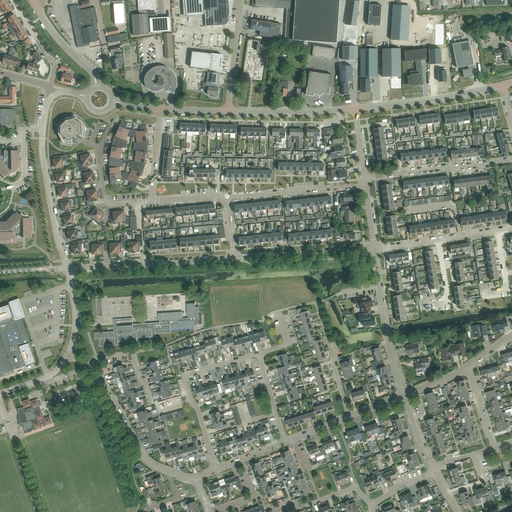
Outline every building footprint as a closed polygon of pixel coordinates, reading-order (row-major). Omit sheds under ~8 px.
[(0,9),(8,4),(5,0),(3,0),(0,2),(0,9)] [(123,0),(102,0),(103,3),(113,2),(115,24),(125,24),(123,0)] [(139,15),(132,15),(133,32),(133,36),(149,35),(148,33),(171,32),(170,18),(152,19),(152,17),(156,16),(156,15),(156,9),(155,0),(137,0),(138,10),(139,10),(139,15)] [(184,0),(186,16),(202,15),(204,15),(204,14),(205,14),(206,27),(224,25),(229,20),(230,15),(228,0),(184,0)] [(252,0),(252,6),(287,9),(284,40),(337,43),(339,0),(252,0)] [(349,0),(342,43),(352,44),(359,1),(349,0)] [(0,12),(3,11),(5,14),(11,10),(8,4),(0,9),(0,12)] [(369,4),(367,25),(380,25),(381,5),(369,4)] [(97,24),(98,23),(95,8),(81,10),(80,5),(73,6),(70,10),(77,48),(81,47),(90,46),(89,43),(97,41),(100,40),(97,26),(97,24)] [(395,6),(394,39),(415,39),(415,7),(395,6)] [(2,25),(3,27),(17,19),(14,14),(7,18),(10,23),(6,25),(5,23),(2,25)] [(173,30),(182,30),(182,18),(172,18),(173,30)] [(5,30),(8,28),(10,31),(20,24),(17,19),(3,27),(5,30)] [(280,24),(252,19),(250,30),(260,31),(259,36),(278,39),(280,24)] [(8,36),(10,38),(23,30),(20,24),(10,31),(12,34),(8,36)] [(14,38),(18,36),(20,39),(21,38),(23,40),(26,38),(25,36),(26,35),(23,30),(10,38),(11,40),(14,38)] [(127,33),(107,37),(108,43),(128,39),(127,33)] [(172,33),(164,34),(165,58),(173,58),(172,33)] [(176,36),(176,44),(190,44),(189,35),(176,36)] [(476,76),(469,41),(452,44),(456,68),(468,66),(468,70),(462,71),(464,78),(472,76),(475,76),(476,76)] [(313,46),(312,56),(334,60),(336,49),(313,46)] [(342,46),(342,60),(356,60),(356,46),(342,46)] [(10,47),(9,51),(8,56),(0,54),(0,55),(0,60),(2,61),(1,63),(3,63),(3,64),(5,64),(8,64),(12,51),(12,52),(13,48),(10,47)] [(502,48),(503,49),(494,51),(495,56),(504,55),(505,60),(511,59),(508,47),(502,48)] [(369,77),(377,77),(377,49),(360,49),(360,77),(361,77),(361,79),(361,92),(370,92),(370,79),(369,79),(369,77)] [(400,49),(382,49),(382,77),(401,77),(400,49)] [(426,49),(404,51),(405,62),(415,61),(416,65),(418,64),(419,65),(418,61),(420,60),(427,60),(426,49)] [(439,49),(430,50),(431,64),(439,63),(439,49)] [(14,52),(12,52),(12,51),(8,64),(11,65),(11,66),(13,66),(14,66),(15,66),(16,64),(19,65),(20,59),(13,57),(14,52)] [(37,62),(38,62),(42,58),(36,51),(31,55),(35,60),(33,63),(33,64),(28,63),(27,66),(23,65),(22,68),(37,72),(39,66),(36,65),(37,62)] [(192,51),(190,68),(220,71),(222,55),(192,51)] [(116,58),(111,59),(114,70),(121,68),(120,63),(123,62),(122,57),(122,53),(115,55),(116,58)] [(66,71),(65,74),(63,74),(61,82),(70,85),(72,76),(68,75),(69,68),(62,66),(61,70),(66,71)] [(177,81),(176,80),(176,78),(176,77),(175,76),(175,74),(174,73),(173,72),(172,71),(171,70),(170,69),(169,68),(167,68),(166,67),(165,67),(163,66),(162,66),(160,66),(159,66),(158,66),(156,67),(155,67),(154,67),(152,68),(151,69),(150,70),(149,70),(148,71),(147,72),(147,73),(146,74),(145,75),(145,76),(145,78),(144,79),(144,80),(144,81),(144,82),(144,83),(145,84),(145,85),(146,86),(146,87),(147,87),(147,88),(148,89),(149,89),(149,90),(150,90),(151,91),(152,91),(153,91),(154,91),(155,91),(156,91),(157,91),(158,91),(159,91),(160,90),(161,90),(162,89),(163,88),(167,92),(168,90),(172,93),(173,94),(174,92),(174,91),(175,89),(176,88),(176,86),(176,85),(177,83),(177,81)] [(353,81),(351,66),(339,67),(340,82),(342,82),(342,83),(341,83),(342,95),(349,94),(347,82),(353,81)] [(332,75),(309,71),(306,95),(314,96),(314,94),(321,95),(321,93),(329,95),(332,75)] [(206,87),(208,87),(208,90),(206,89),(205,93),(207,93),(207,95),(212,95),(212,97),(217,98),(218,88),(215,87),(215,84),(217,84),(218,73),(208,72),(206,83),(206,87)] [(408,80),(407,80),(408,82),(409,85),(413,85),(413,86),(416,86),(416,84),(423,84),(421,74),(417,74),(417,76),(408,77),(408,80)] [(401,77),(393,78),(393,86),(402,85),(401,77)] [(447,77),(437,78),(439,88),(449,87),(447,77)] [(286,97),(288,89),(288,86),(280,85),(279,96),(286,97)] [(0,96),(0,102),(9,103),(9,104),(15,104),(15,91),(16,91),(17,87),(9,87),(9,97),(0,96)] [(14,117),(14,110),(0,110),(0,115),(0,114),(0,123),(0,126),(6,126),(6,123),(12,123),(12,117),(14,117)] [(66,143),(72,145),(72,143),(77,143),(76,141),(78,139),(81,139),(82,137),(84,138),(85,132),(86,132),(88,129),(85,127),(82,121),(77,118),(74,115),(71,117),(65,119),(61,123),(57,124),(58,128),(59,134),(61,139),(61,140),(62,143),(66,143)] [(119,129),(118,131),(126,135),(131,138),(133,130),(129,129),(125,128),(127,125),(127,123),(125,123),(122,121),(117,128),(119,129)] [(136,130),(133,130),(131,138),(136,137),(146,136),(146,134),(147,134),(146,125),(141,126),(140,126),(140,127),(140,130),(136,130)] [(115,133),(113,141),(126,145),(127,142),(124,141),(124,140),(126,135),(118,131),(117,134),(115,133)] [(504,132),(497,134),(499,141),(506,139),(504,132)] [(334,143),(342,142),(341,135),(332,136),(333,140),(330,141),(331,146),(334,146),(334,143)] [(146,139),(146,136),(136,137),(137,142),(137,143),(133,143),(133,146),(147,147),(148,139),(146,139)] [(499,141),(500,147),(508,145),(506,139),(499,141)] [(112,149),(111,152),(121,154),(122,149),(122,148),(125,149),(126,145),(113,141),(110,149),(112,149)] [(435,149),(434,142),(431,142),(433,158),(440,157),(439,149),(435,149)] [(465,142),(463,142),(463,147),(463,150),(464,158),(471,157),(470,149),(466,149),(465,146),(465,142)] [(508,145),(500,147),(502,153),(510,151),(508,145)] [(136,151),(135,156),(145,158),(145,155),(147,155),(147,147),(133,146),(133,150),(136,150),(136,151)] [(343,147),(334,148),(335,152),(329,153),(330,158),(341,156),(341,154),(344,154),(343,147)] [(0,240),(10,240),(10,238),(13,238),(12,233),(22,233),(22,238),(29,238),(29,235),(30,235),(30,221),(28,221),(28,218),(26,218),(26,216),(27,216),(27,215),(26,215),(24,215),(22,215),(21,214),(20,213),(20,214),(19,215),(16,213),(14,215),(13,213),(5,221),(7,223),(5,224),(4,224),(4,222),(0,222),(0,174),(1,175),(3,174),(5,176),(7,173),(9,175),(8,175),(9,175),(11,174),(12,173),(14,173),(15,173),(15,172),(14,172),(14,170),(16,170),(16,167),(18,167),(18,153),(16,153),(16,151),(10,151),(10,153),(7,153),(7,152),(5,150),(3,152),(3,156),(0,156),(0,153),(0,240)] [(451,155),(451,159),(458,158),(457,150),(449,151),(449,156),(451,155)] [(84,151),(78,153),(79,158),(81,158),(82,161),(92,159),(90,155),(90,154),(85,155),(84,151)] [(109,154),(109,163),(123,163),(123,160),(120,160),(120,159),(121,154),(111,152),(111,155),(109,154)] [(66,155),(54,157),(53,166),(54,166),(55,168),(63,166),(62,165),(63,165),(63,160),(67,160),(66,155)] [(131,161),(130,164),(144,169),(146,161),(144,160),(145,158),(135,156),(135,161),(134,162),(131,161)] [(345,165),(344,158),(336,160),(337,166),(345,165)] [(92,159),(82,161),(83,167),(80,167),(81,170),(87,169),(87,166),(92,165),(92,164),(92,159)] [(110,171),(110,173),(120,173),(120,172),(119,168),(120,167),(123,167),(123,163),(109,163),(108,171),(110,171)] [(141,177),(144,169),(130,164),(129,168),(132,169),(132,170),(130,174),(139,178),(140,176),(141,177)] [(193,165),(193,166),(188,166),(188,168),(186,168),(185,176),(189,176),(189,177),(196,177),(196,165),(193,165)] [(226,174),(226,177),(233,178),(233,170),(226,170),(226,167),(223,167),(223,173),(226,174)] [(337,178),(347,177),(346,170),(342,171),(342,168),(328,170),(329,177),(336,176),(337,178)] [(88,172),(87,169),(81,170),(80,170),(81,176),(84,176),(85,179),(95,177),(93,173),(93,171),(88,172)] [(65,170),(56,171),(55,181),(57,181),(57,182),(65,181),(65,179),(66,173),(65,170)] [(162,176),(166,177),(166,180),(172,181),(172,177),(170,177),(171,171),(163,170),(162,176)] [(110,176),(109,176),(110,184),(115,184),(116,184),(117,183),(116,180),(120,179),(124,180),(125,172),(120,172),(120,173),(110,173),(110,176)] [(138,181),(139,178),(130,174),(125,172),(124,180),(128,181),(131,182),(129,185),(129,186),(131,186),(135,189),(139,181),(138,181)] [(480,185),(486,184),(486,187),(484,187),(485,192),(487,191),(485,176),(479,177),(480,185)] [(95,177),(85,179),(85,182),(83,182),(84,188),(90,187),(90,184),(95,183),(95,182),(95,177)] [(467,186),(470,186),(471,189),(472,189),(472,193),(475,193),(473,178),(466,179),(467,186)] [(455,188),(459,188),(459,195),(462,194),(461,190),(461,187),(460,179),(454,180),(455,188)] [(71,184),(59,186),(58,195),(60,195),(60,197),(68,196),(67,194),(68,194),(68,189),(72,189),(71,184)] [(91,190),(90,187),(84,188),(82,188),(83,192),(85,191),(85,194),(87,193),(88,196),(99,195),(98,194),(97,190),(96,190),(96,189),(91,190)] [(352,201),(352,194),(343,194),(344,198),(340,198),(340,204),(347,204),(347,201),(352,201)] [(99,195),(88,196),(88,200),(86,200),(87,206),(93,205),(93,202),(98,201),(98,199),(99,195)] [(69,199),(61,200),(60,210),(62,210),(62,211),(70,210),(70,208),(71,202),(70,202),(69,199)] [(353,215),(353,210),(348,210),(348,206),(342,207),(342,211),(345,211),(345,222),(353,221),(352,215),(353,215)] [(86,214),(88,216),(90,215),(94,219),(101,210),(97,208),(96,208),(92,212),(88,207),(85,211),(87,213),(86,214)] [(468,209),(466,210),(468,225),(474,224),(473,216),(470,217),(469,213),(468,209)] [(98,222),(97,224),(101,228),(105,223),(101,219),(105,215),(104,215),(104,214),(101,210),(94,219),(98,222)] [(110,218),(110,224),(116,224),(116,221),(119,221),(118,210),(114,212),(113,212),(113,217),(110,218)] [(119,210),(118,210),(119,221),(122,221),(122,223),(128,223),(128,216),(125,217),(124,211),(123,212),(123,211),(119,210)] [(154,223),(153,219),(152,210),(146,211),(146,215),(143,215),(144,221),(147,220),(147,219),(150,219),(150,223),(154,223)] [(70,213),(63,215),(64,224),(65,224),(66,226),(73,224),(73,222),(73,215),(71,216),(70,213)] [(448,213),(446,213),(448,228),(455,227),(454,219),(449,220),(448,213)] [(423,217),(421,217),(423,232),(429,231),(428,223),(422,224),(421,221),(424,221),(423,217)] [(258,225),(259,225),(259,223),(255,224),(256,229),(257,234),(257,235),(258,243),(264,242),(263,235),(259,235),(258,225)] [(69,238),(70,240),(77,238),(77,236),(77,230),(75,230),(74,227),(67,229),(68,239),(69,238)] [(287,228),(288,234),(289,242),(295,241),(294,234),(291,234),(290,228),(287,228)] [(398,235),(397,228),(387,229),(388,236),(389,236),(392,236),(392,235),(398,235)] [(354,232),(347,233),(347,231),(342,231),(342,238),(346,238),(346,240),(354,239),(354,232)] [(121,243),(115,244),(116,254),(120,253),(122,253),(121,247),(124,247),(124,237),(121,237),(121,243)] [(127,237),(124,237),(124,247),(127,247),(128,252),(129,252),(134,253),(133,242),(130,243),(130,240),(127,241),(127,237)] [(136,242),(133,242),(134,253),(138,252),(140,252),(139,246),(142,246),(142,239),(136,239),(136,242)] [(82,240),(71,243),(71,253),(73,252),(74,254),(76,253),(76,254),(80,254),(80,252),(81,252),(81,250),(81,244),(83,243),(82,240)] [(103,248),(106,248),(106,242),(106,241),(97,241),(97,245),(98,255),(102,254),(104,254),(103,248)] [(116,254),(115,244),(109,244),(109,242),(106,242),(106,248),(109,248),(110,253),(111,253),(116,254)] [(88,243),(88,249),(91,249),(92,254),(93,254),(93,255),(98,255),(97,245),(94,245),(94,243),(88,243)] [(469,243),(462,244),(463,251),(470,250),(470,252),(473,251),(472,243),(469,243)] [(433,250),(431,251),(431,247),(424,248),(426,255),(424,256),(424,258),(426,258),(434,257),(433,250)] [(487,261),(488,265),(486,265),(487,268),(488,267),(496,266),(495,260),(487,261)] [(466,280),(465,281),(464,274),(456,275),(457,282),(462,281),(463,283),(467,282),(466,280)] [(432,289),(433,293),(439,292),(438,288),(437,281),(430,283),(430,287),(431,289),(432,289)] [(454,286),(454,292),(466,291),(466,289),(462,290),(461,286),(465,286),(465,283),(461,284),(461,285),(454,286)] [(393,296),(394,302),(405,300),(405,299),(401,300),(401,296),(405,295),(404,293),(400,293),(401,295),(393,296)] [(361,308),(362,312),(369,311),(369,308),(369,307),(372,306),(371,298),(367,299),(367,297),(353,299),(354,304),(357,303),(358,309),(361,308)] [(455,299),(456,304),(456,306),(459,305),(460,309),(467,308),(466,304),(464,304),(464,302),(463,299),(467,298),(467,297),(455,299)] [(8,304),(0,306),(0,377),(14,373),(13,371),(35,363),(27,339),(28,338),(20,317),(18,318),(18,312),(20,312),(20,309),(18,309),(18,304),(18,305),(17,301),(10,303),(11,304),(8,304)] [(95,339),(99,338),(99,346),(118,345),(118,342),(137,341),(136,338),(155,337),(155,334),(171,333),(170,330),(194,328),(193,325),(202,324),(201,315),(195,315),(195,314),(196,314),(195,304),(186,304),(187,315),(188,315),(188,318),(182,319),(182,312),(181,312),(158,314),(158,313),(157,313),(158,320),(159,320),(159,323),(139,324),(139,323),(138,324),(133,324),(133,325),(114,327),(114,332),(95,333),(95,339)] [(309,317),(307,311),(304,312),(303,308),(296,310),(298,315),(300,314),(301,317),(297,318),(299,322),(302,321),(302,320),(309,317)] [(407,314),(407,313),(396,315),(397,321),(405,320),(404,314),(407,314)] [(359,315),(360,322),(363,321),(364,326),(370,325),(370,326),(373,326),(375,325),(375,324),(374,316),(367,318),(366,314),(359,315)] [(309,317),(302,320),(302,321),(303,325),(300,326),(300,328),(304,327),(304,326),(311,323),(309,317)] [(507,326),(506,318),(501,319),(500,318),(491,319),(493,332),(499,331),(499,330),(504,329),(504,327),(507,326)] [(487,330),(486,325),(485,321),(480,322),(481,326),(480,326),(480,324),(471,326),(472,329),(473,338),(478,337),(478,340),(484,339),(483,336),(488,335),(487,330)] [(313,329),(311,323),(304,326),(304,327),(305,330),(301,332),(302,334),(306,333),(305,332),(313,329)] [(307,337),(303,338),(304,340),(308,339),(307,338),(315,335),(313,329),(305,332),(306,333),(307,337)] [(259,332),(253,334),(256,343),(259,342),(260,345),(262,345),(259,332)] [(248,335),(243,337),(245,346),(249,345),(250,348),(250,350),(251,352),(253,352),(252,349),(248,335)] [(315,335),(307,338),(308,339),(309,343),(305,344),(306,346),(310,345),(309,344),(313,343),(313,342),(317,341),(315,335)] [(232,336),(226,338),(229,347),(232,346),(233,349),(235,349),(233,340),(232,336)] [(219,346),(217,346),(214,338),(209,339),(212,347),(214,346),(215,351),(220,349),(219,346)] [(238,348),(239,351),(240,354),(242,354),(238,338),(233,340),(235,349),(238,348)] [(418,344),(421,344),(421,339),(412,341),(413,345),(406,346),(407,355),(408,355),(408,357),(409,358),(413,357),(413,356),(413,354),(419,352),(418,344)] [(322,346),(320,340),(317,341),(313,342),(313,343),(315,348),(311,349),(312,351),(315,350),(315,348),(322,346)] [(204,354),(207,353),(209,358),(205,344),(200,346),(204,361),(206,361),(204,354)] [(465,354),(463,344),(456,345),(457,347),(449,349),(449,348),(441,350),(443,361),(451,359),(451,356),(458,354),(458,355),(465,354)] [(374,345),(364,349),(365,352),(371,350),(373,356),(381,354),(379,348),(375,349),(374,345)] [(200,355),(201,359),(202,362),(204,361),(200,346),(195,347),(197,356),(200,355)] [(316,354),(313,355),(313,357),(317,356),(317,354),(324,352),(322,346),(315,348),(315,350),(316,354)] [(189,349),(184,350),(186,358),(189,357),(190,362),(191,366),(194,365),(189,349)] [(174,353),(175,357),(171,358),(173,364),(179,362),(180,365),(181,367),(183,367),(179,352),(174,353)] [(324,352),(317,354),(317,356),(318,360),(314,361),(315,363),(319,362),(318,361),(326,358),(324,352)] [(277,356),(279,363),(292,359),(291,356),(288,357),(287,354),(277,356)] [(371,363),(372,367),(379,365),(378,361),(383,359),(381,354),(373,356),(375,362),(371,363)] [(354,366),(351,356),(344,359),(345,362),(341,363),(342,369),(351,367),(351,366),(354,366)] [(415,365),(416,369),(415,369),(417,376),(416,373),(422,372),(422,374),(426,373),(426,372),(430,371),(427,358),(420,359),(421,364),(415,365)] [(279,363),(281,368),(290,365),(289,362),(292,361),(292,359),(279,363)] [(147,367),(148,369),(160,366),(159,360),(150,363),(151,366),(147,367)] [(277,369),(279,374),(288,371),(287,368),(291,367),(290,365),(281,368),(277,369)] [(373,371),(375,370),(377,376),(379,375),(387,373),(385,367),(380,368),(379,365),(372,367),(373,371)] [(313,367),(309,368),(310,371),(314,369),(315,373),(315,375),(323,372),(321,366),(313,368),(313,367)] [(499,366),(492,368),(495,376),(499,375),(500,378),(502,378),(499,366)] [(353,373),(351,367),(342,369),(344,375),(349,374),(349,377),(357,375),(356,372),(353,373)] [(492,368),(486,370),(490,381),(492,381),(491,377),(495,376),(492,368)] [(127,369),(115,373),(116,378),(117,378),(126,375),(125,372),(128,371),(130,371),(130,369),(128,369),(127,369)] [(250,369),(247,370),(251,382),(256,381),(254,372),(251,373),(250,369)] [(488,382),(490,381),(486,370),(480,371),(483,379),(486,378),(488,382)] [(150,377),(151,380),(163,376),(162,371),(153,374),(153,377),(150,377)] [(239,372),(237,373),(241,385),(246,384),(243,375),(240,376),(239,372)] [(315,373),(311,374),(312,376),(315,375),(316,379),(317,381),(324,378),(323,372),(315,375),(315,373)] [(379,375),(381,381),(389,378),(387,373),(379,375)] [(280,379),(282,384),(291,382),(290,379),(293,378),(299,377),(298,374),(293,376),(280,379)] [(229,375),(227,376),(230,388),(235,387),(233,378),(230,379),(229,375)] [(318,385),(319,387),(326,384),(324,378),(317,381),(316,379),(313,380),(313,383),(317,381),(318,385)] [(391,384),(389,378),(381,381),(382,386),(378,388),(379,392),(387,389),(385,386),(391,384)] [(453,388),(454,390),(466,387),(464,381),(456,383),(457,387),(453,388)] [(204,388),(203,385),(202,382),(200,383),(201,386),(204,398),(209,396),(207,387),(204,388)] [(217,384),(214,385),(213,382),(211,383),(215,395),(220,393),(217,384)] [(284,390),(287,389),(296,386),(295,384),(292,385),(291,382),(282,384),(284,390)] [(135,384),(123,388),(124,393),(126,393),(131,391),(133,390),(133,387),(136,386),(135,384)] [(328,390),(326,384),(319,387),(318,385),(315,386),(315,388),(319,387),(320,393),(328,390)] [(363,390),(358,392),(360,400),(366,398),(365,392),(368,391),(366,384),(362,385),(363,390)] [(158,392),(158,394),(171,391),(170,386),(160,388),(161,391),(158,392)] [(287,389),(289,395),(301,391),(300,388),(297,389),(296,386),(287,389)] [(458,392),(459,395),(467,393),(466,387),(454,390),(455,393),(458,392)] [(354,401),(360,400),(358,392),(352,393),(351,389),(347,390),(349,397),(353,396),(354,401)] [(302,393),(301,391),(289,395),(290,400),(299,398),(298,394),(302,393)] [(425,395),(427,401),(439,397),(438,395),(435,396),(433,393),(425,395)] [(469,399),(467,393),(459,395),(460,399),(457,400),(458,402),(469,399)] [(487,398),(489,403),(497,400),(496,397),(500,396),(500,394),(487,398)] [(127,398),(126,398),(127,403),(128,403),(134,401),(136,401),(136,398),(139,397),(138,395),(132,396),(127,398)] [(427,401),(429,407),(437,405),(436,401),(440,400),(439,397),(427,401)] [(18,414),(18,415),(18,416),(18,417),(17,419),(17,420),(18,422),(18,424),(18,425),(20,427),(21,426),(22,426),(24,432),(24,434),(26,433),(41,428),(46,426),(52,424),(49,417),(44,419),(41,412),(41,411),(39,407),(39,406),(38,403),(38,402),(37,400),(34,401),(30,402),(29,399),(21,402),(23,407),(16,410),(18,414)] [(325,400),(323,401),(324,405),(325,404),(328,412),(334,410),(331,402),(326,404),(325,400)] [(319,402),(317,403),(318,406),(319,406),(322,414),(328,412),(325,404),(324,405),(320,406),(319,402)] [(313,404),(311,405),(312,408),(313,408),(315,412),(316,415),(322,414),(319,406),(318,406),(315,408),(313,404)] [(490,408),(492,413),(500,410),(500,407),(503,406),(503,404),(490,408)] [(443,412),(443,410),(442,407),(438,408),(437,405),(429,407),(431,413),(435,412),(435,414),(443,412)] [(223,413),(223,414),(220,415),(219,412),(211,414),(212,419),(233,413),(232,411),(232,410),(223,413)] [(308,410),(306,410),(307,414),(309,414),(311,421),(317,419),(316,415),(315,412),(310,413),(308,410)] [(300,412),(301,416),(303,415),(305,423),(311,421),(309,414),(307,414),(304,415),(302,411),(300,412)] [(456,418),(457,420),(469,416),(467,411),(459,414),(460,417),(456,418)] [(295,418),(297,417),(299,425),(305,423),(303,415),(301,416),(297,417),(296,413),(294,414),(295,418)] [(149,421),(148,418),(152,417),(152,414),(138,418),(135,419),(137,424),(140,423),(140,424),(144,423),(144,422),(149,421)] [(493,418),(495,423),(504,420),(503,417),(506,416),(506,414),(493,418)] [(290,415),(288,416),(289,420),(291,419),(293,427),(299,425),(297,417),(295,418),(292,419),(290,415)] [(399,418),(397,419),(396,415),(390,418),(383,420),(379,422),(380,424),(384,423),(391,421),(393,427),(401,424),(399,418)] [(224,416),(212,419),(214,425),(223,422),(222,419),(225,418),(224,416)] [(284,417),(282,418),(283,421),(284,421),(287,429),(293,427),(291,419),(289,420),(286,421),(284,417)] [(425,421),(426,427),(439,423),(438,420),(434,421),(433,418),(425,421)] [(262,425),(263,424),(262,421),(259,422),(260,425),(264,438),(269,436),(267,427),(263,428),(262,425)] [(459,428),(460,430),(472,426),(471,421),(462,424),(463,426),(459,428)] [(145,428),(147,433),(156,430),(155,428),(159,426),(161,426),(160,425),(160,423),(145,428)] [(376,423),(370,426),(374,434),(377,433),(378,435),(383,433),(381,427),(378,428),(376,423)] [(426,427),(428,432),(437,429),(436,425),(439,424),(439,423),(426,427)] [(395,433),(403,430),(401,424),(393,427),(395,433)] [(509,426),(509,424),(496,428),(498,433),(507,430),(506,427),(509,426)] [(249,429),(250,429),(253,441),(258,439),(256,431),(253,431),(251,425),(248,425),(249,429)] [(366,433),(363,434),(365,440),(371,437),(371,435),(374,434),(370,426),(364,428),(366,433)] [(358,428),(352,431),(356,440),(361,438),(363,443),(366,442),(365,440),(363,434),(360,435),(358,428)] [(348,447),(351,446),(350,442),(356,440),(352,431),(346,433),(349,439),(346,441),(348,447)] [(459,439),(460,440),(475,436),(474,431),(465,433),(466,436),(462,438),(459,439)] [(161,440),(159,441),(158,438),(166,436),(165,433),(162,434),(156,436),(155,436),(148,438),(145,439),(147,443),(149,443),(150,443),(154,442),(155,445),(161,443),(161,440)] [(242,435),(243,438),(240,439),(243,448),(248,446),(247,443),(248,442),(245,434),(242,435)] [(237,440),(236,436),(234,437),(238,449),(243,448),(240,439),(237,440)] [(399,439),(402,444),(410,441),(408,436),(399,439)] [(324,455),(326,454),(331,452),(330,449),(325,437),(323,438),(324,442),(322,443),(323,446),(321,447),(324,455)] [(328,437),(325,437),(330,449),(334,447),(335,449),(338,448),(336,442),(333,443),(332,439),(329,440),(328,437)] [(192,439),(193,444),(191,445),(194,457),(195,459),(200,458),(199,455),(194,438),(192,439)] [(197,438),(194,438),(199,455),(200,458),(205,456),(202,444),(199,445),(197,438)] [(433,441),(435,447),(444,444),(442,440),(446,439),(446,438),(433,441)] [(227,443),(226,439),(224,440),(227,452),(233,451),(230,442),(227,443)] [(188,446),(187,444),(188,443),(187,440),(184,441),(189,458),(194,457),(191,445),(188,446)] [(177,441),(175,441),(177,447),(174,448),(177,457),(178,460),(183,459),(182,456),(181,450),(179,442),(178,442),(177,441)] [(412,447),(410,441),(402,444),(403,447),(401,448),(402,450),(404,450),(412,447)] [(167,443),(172,459),(177,457),(174,448),(172,448),(170,444),(170,442),(167,443)] [(312,442),(310,443),(315,455),(316,458),(321,456),(324,455),(321,447),(318,448),(317,445),(314,446),(312,442)] [(172,459),(167,443),(164,445),(165,445),(166,450),(164,451),(163,449),(160,450),(162,456),(165,456),(167,460),(172,459)] [(444,455),(443,454),(446,453),(445,449),(449,448),(436,452),(437,455),(438,455),(439,457),(444,455)] [(278,458),(279,460),(291,455),(289,450),(281,454),(282,457),(278,458)] [(402,455),(403,458),(403,460),(407,459),(408,462),(417,459),(415,453),(409,456),(407,452),(403,454),(402,454),(398,456),(402,455)] [(291,455),(279,460),(280,462),(283,460),(284,463),(293,460),(291,455)] [(406,467),(407,469),(408,472),(414,470),(413,467),(419,465),(417,459),(408,462),(410,466),(406,467)] [(282,468),(283,470),(295,465),(293,460),(284,463),(286,466),(282,468)] [(251,466),(253,470),(265,466),(264,464),(261,465),(259,462),(251,466)] [(448,471),(450,477),(459,475),(458,471),(462,470),(460,464),(453,466),(454,469),(448,471)] [(287,470),(288,473),(297,470),(295,465),(283,470),(284,471),(287,470)] [(392,466),(393,467),(387,470),(391,481),(397,478),(395,473),(398,472),(395,465),(392,466)] [(257,475),(258,477),(264,474),(262,469),(266,468),(265,466),(253,470),(255,475),(257,475)] [(343,470),(344,473),(341,474),(345,483),(350,481),(348,478),(352,476),(349,467),(343,470)] [(287,480),(294,477),(299,475),(299,474),(297,470),(288,473),(290,476),(286,477),(287,480)] [(386,483),(391,481),(387,470),(382,472),(382,471),(379,472),(381,478),(384,477),(386,483)] [(373,476),(370,477),(373,486),(379,483),(377,478),(379,477),(377,471),(372,473),(373,476)] [(505,472),(499,474),(502,483),(508,481),(509,484),(511,482),(511,481),(510,476),(507,477),(505,472)] [(257,480),(258,485),(267,482),(266,479),(269,477),(268,473),(264,474),(258,477),(259,479),(257,480)] [(292,481),(292,483),(305,478),(302,473),(299,474),(299,475),(294,477),(295,480),(292,481)] [(336,482),(338,482),(339,485),(345,483),(341,474),(336,476),(335,473),(332,474),(336,482)] [(149,486),(153,484),(155,487),(163,484),(161,478),(159,478),(157,474),(146,478),(149,486)] [(498,493),(496,487),(499,486),(498,484),(502,483),(499,474),(493,476),(496,484),(492,485),(494,492),(494,494),(498,493)] [(367,488),(373,486),(370,477),(367,478),(365,475),(360,477),(363,483),(365,482),(367,488)] [(466,482),(464,476),(460,478),(459,475),(450,477),(452,483),(458,482),(459,485),(466,482)] [(239,480),(237,481),(235,476),(229,477),(233,486),(236,485),(237,487),(239,487),(240,489),(242,488),(239,480)] [(226,485),(223,486),(225,491),(230,490),(229,487),(233,486),(229,477),(224,479),(226,485)] [(296,483),(298,486),(306,483),(305,478),(292,483),(293,485),(296,483)] [(218,482),(213,483),(216,492),(217,492),(218,495),(221,494),(221,493),(222,493),(224,496),(226,495),(225,492),(225,491),(223,486),(220,487),(218,482)] [(260,490),(264,488),(272,485),(272,483),(268,485),(267,482),(258,485),(260,490)] [(295,490),(296,492),(308,487),(306,483),(298,486),(299,489),(295,490)] [(165,490),(163,484),(155,487),(156,491),(154,492),(156,496),(165,493),(164,490),(165,490)] [(428,484),(423,486),(426,495),(430,494),(431,496),(435,494),(433,488),(430,489),(428,484)] [(264,488),(266,493),(281,488),(280,486),(279,486),(277,487),(277,486),(273,487),(273,485),(272,485),(264,488)] [(423,486),(417,488),(419,493),(417,494),(419,501),(423,499),(427,498),(426,495),(423,486)] [(310,492),(308,487),(296,492),(297,494),(300,493),(301,496),(310,492)] [(487,487),(480,489),(483,498),(486,497),(487,501),(493,499),(491,492),(488,493),(487,487)] [(275,492),(279,490),(281,489),(281,488),(266,493),(268,498),(276,495),(275,492)] [(463,505),(464,504),(468,503),(470,506),(471,506),(474,505),(472,498),(471,497),(469,498),(467,492),(465,493),(464,489),(459,491),(460,494),(463,505)] [(480,499),(483,498),(480,489),(474,491),(476,497),(473,498),(475,505),(481,503),(480,499)] [(411,493),(405,496),(408,504),(411,503),(412,506),(415,505),(416,506),(418,505),(415,498),(413,499),(411,493)] [(405,505),(408,504),(405,496),(399,498),(401,503),(399,504),(401,511),(406,509),(405,505)] [(186,509),(187,511),(197,508),(195,502),(190,503),(189,500),(183,502),(185,506),(187,505),(188,509),(186,509)] [(347,508),(348,511),(357,508),(356,507),(357,507),(356,503),(355,503),(354,502),(349,504),(347,501),(342,503),(343,506),(344,509),(347,508)]
